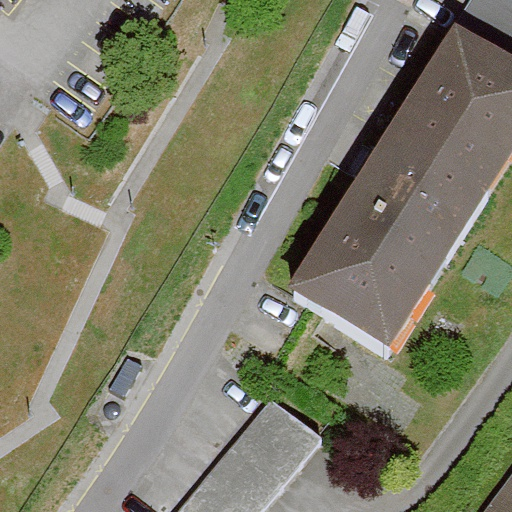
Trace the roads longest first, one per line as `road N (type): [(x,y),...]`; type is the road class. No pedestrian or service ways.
road 1 (residential): [(396,0),(146,459),(105,511)]
road 2 (residential): [(511,365),(429,486),(397,511)]
